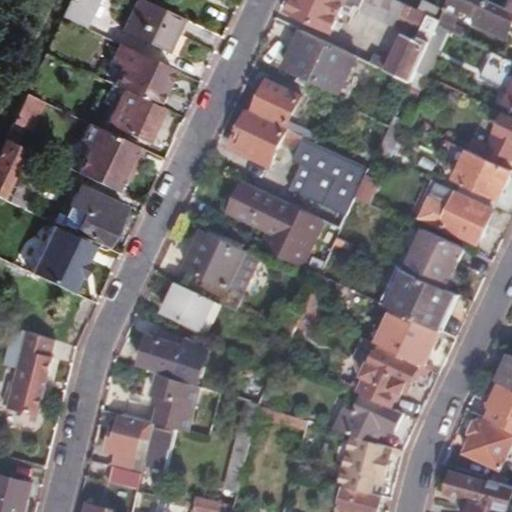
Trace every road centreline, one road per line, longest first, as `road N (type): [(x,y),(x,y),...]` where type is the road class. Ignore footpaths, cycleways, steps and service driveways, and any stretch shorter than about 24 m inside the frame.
road 1 (residential): [(58,511),(95,347),(260,0)]
road 2 (residential): [(410,511),(424,454),(511,273)]
